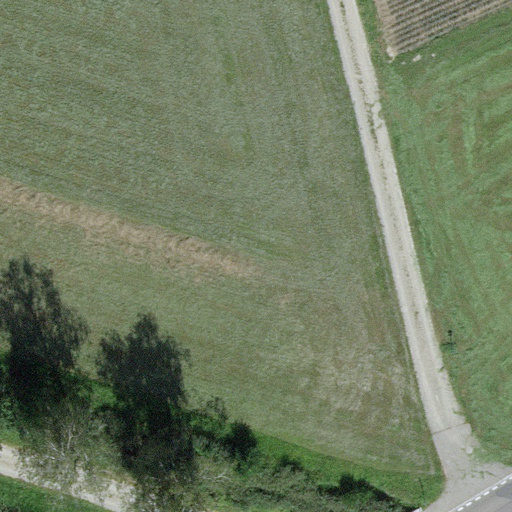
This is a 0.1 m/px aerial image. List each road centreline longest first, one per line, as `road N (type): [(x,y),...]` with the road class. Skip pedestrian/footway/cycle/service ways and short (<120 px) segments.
road 1 (track): [(486,511),(354,0)]
road 2 (track): [(146,511),(0,464)]
